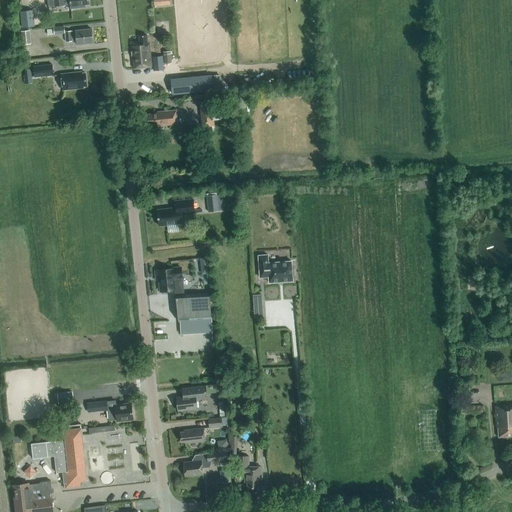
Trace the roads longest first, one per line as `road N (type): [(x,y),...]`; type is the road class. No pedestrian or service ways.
road 1 (tertiary): [(166,507),(110,0)]
road 2 (unclassified): [(166,507),(368,505),(511,465)]
